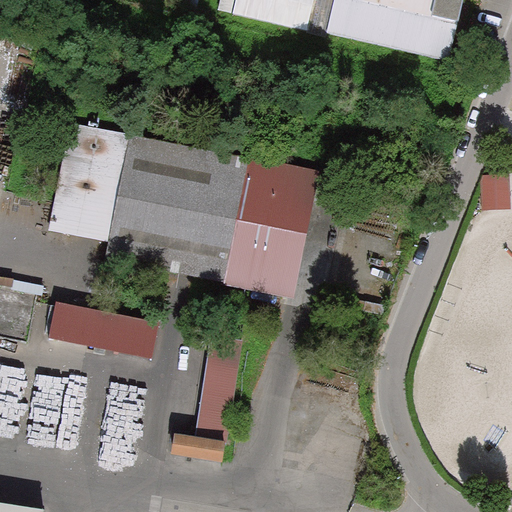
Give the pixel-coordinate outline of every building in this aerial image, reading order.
[(236,0),(233,15),(329,37),(330,34),(450,62),(464,0),(236,0)] [(308,173),(74,126),(55,223),(114,235),(109,259),(284,295),(308,173)] [(160,324),(55,305),(48,341),(51,342),(52,335),(151,353),(150,359),(154,360),(160,324)] [(244,341),(216,337),(198,439),(225,443),(227,444),(244,341)] [(198,439),(177,435),(174,453),(222,461),(225,443),(198,439)]
